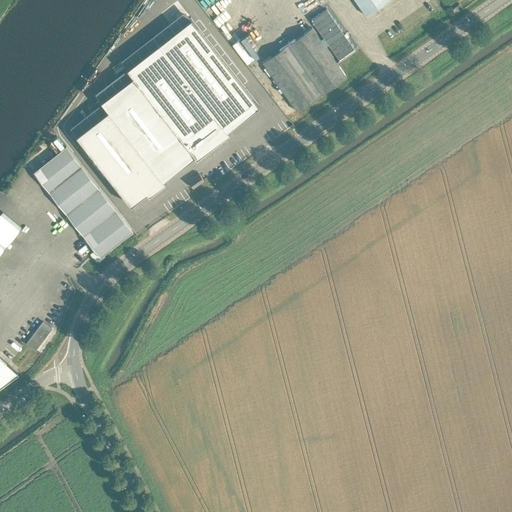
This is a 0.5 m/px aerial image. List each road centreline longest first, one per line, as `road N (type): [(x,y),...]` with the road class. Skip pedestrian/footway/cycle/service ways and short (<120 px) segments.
road 1 (tertiary): [(74,366),(80,318),(124,263),(500,0)]
road 2 (tertiary): [(143,511),(74,366)]
